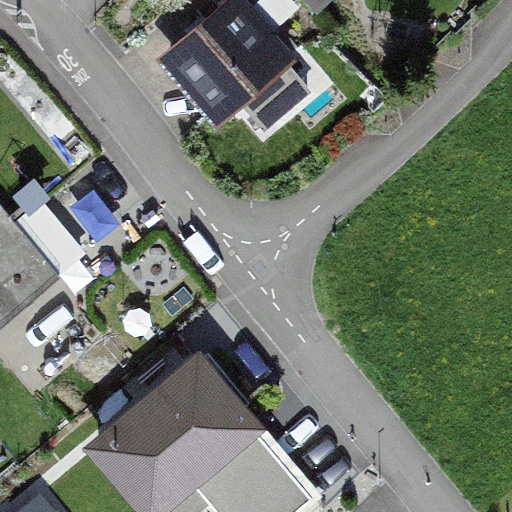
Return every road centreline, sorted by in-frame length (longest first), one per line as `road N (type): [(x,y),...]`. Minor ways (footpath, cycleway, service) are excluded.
road 1 (residential): [(511,33),(364,177),(240,266)]
road 2 (residential): [(15,0),(240,266)]
road 3 (residential): [(240,266),(338,405),(434,511)]
